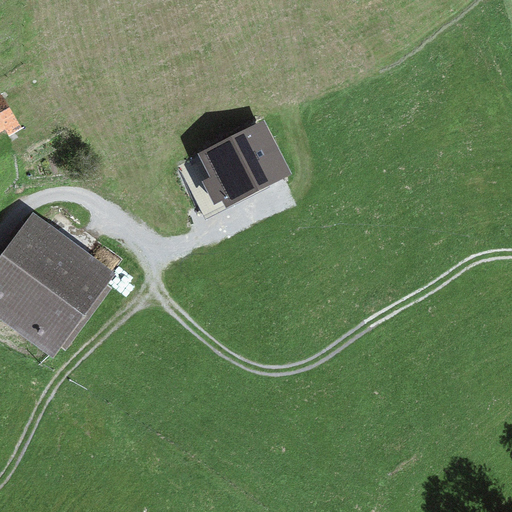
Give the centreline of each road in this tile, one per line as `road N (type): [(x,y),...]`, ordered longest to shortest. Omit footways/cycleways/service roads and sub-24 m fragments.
road 1 (track): [(152,273),(185,319),(224,351),(247,367),(273,371),(308,366),(476,257),(511,250)]
road 2 (track): [(0,487),(60,377),(152,273)]
road 3 (track): [(0,233),(26,205),(77,196),(114,218),(146,252),(152,273)]
